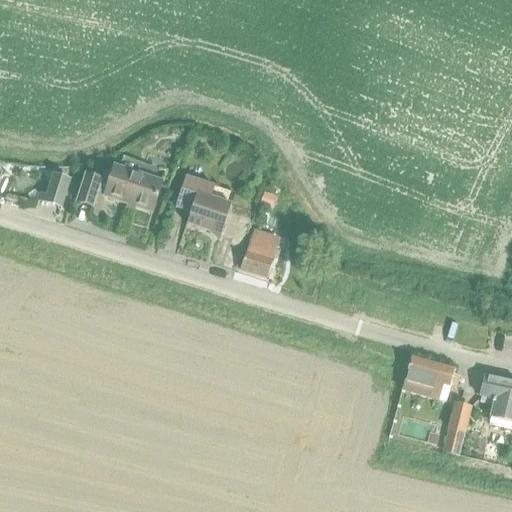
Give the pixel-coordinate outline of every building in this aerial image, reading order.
[(104,198),(152,213),(161,184),(114,168),(111,176),(103,173),(100,181),(86,176),(77,203),(92,208),(98,193),(105,195),(104,198)] [(44,203),(61,209),(70,182),(53,177),(44,203)] [(187,225),(221,237),(231,206),(211,200),(214,188),(185,179),(175,209),(191,214),(187,225)] [(265,193),(261,207),(272,211),(277,197),(265,193)] [(241,271),(267,279),(278,246),(275,245),(277,241),(260,235),(259,237),(253,235),(241,271)] [(411,359),(402,392),(433,401),(437,385),(455,390),(459,377),(453,375),(454,371),(411,359)] [(490,420),(511,425),(511,383),(483,377),(479,397),(495,401),(490,420)] [(449,431),(464,434),(470,409),(455,405),(449,431)]
